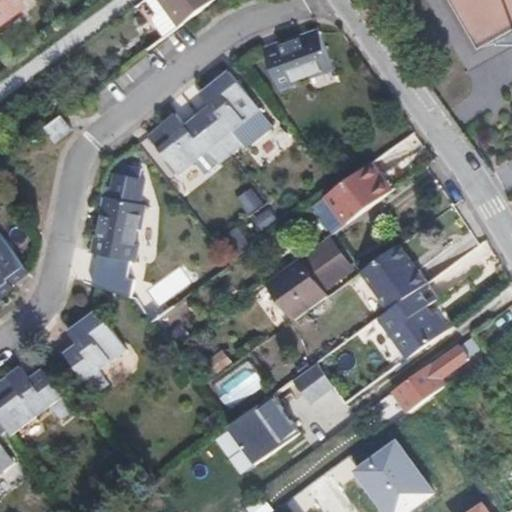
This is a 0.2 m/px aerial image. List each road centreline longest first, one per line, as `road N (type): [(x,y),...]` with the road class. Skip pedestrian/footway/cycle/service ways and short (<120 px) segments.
road 1 (residential): [(311,0),(244,20),(80,158),(55,277),(41,309),(0,341)]
road 2 (residential): [(336,0),(511,244)]
